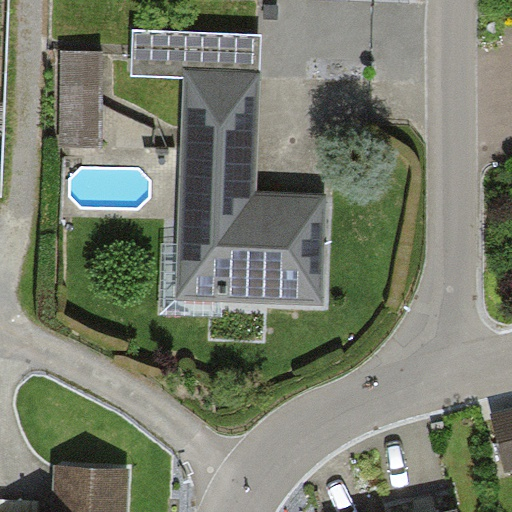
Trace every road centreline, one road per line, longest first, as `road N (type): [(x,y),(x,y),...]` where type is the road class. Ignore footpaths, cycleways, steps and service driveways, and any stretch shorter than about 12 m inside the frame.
road 1 (residential): [(448,375),(458,0)]
road 2 (residential): [(248,486),(157,414),(39,344),(0,335)]
road 3 (residential): [(248,486),(321,421),(448,375)]
